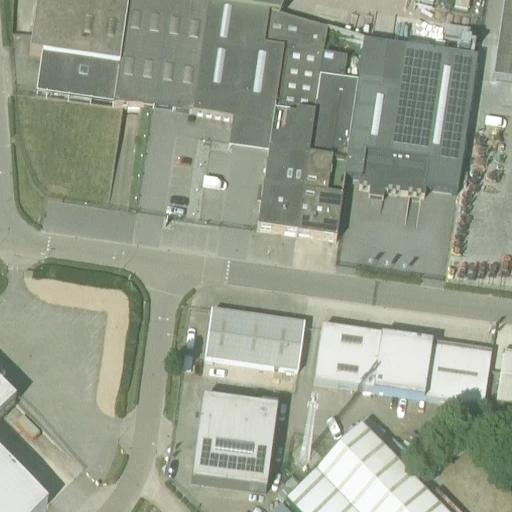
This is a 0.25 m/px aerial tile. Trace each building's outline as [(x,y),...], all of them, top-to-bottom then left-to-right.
[(166,0),(165,0),(38,0),(30,57),(120,69),(129,0),(152,0),(165,3),(166,0)] [(114,108),(193,120),(210,7),(166,0),(165,3),(152,0),(129,0),(120,69),(114,108)] [(165,0),(166,0),(210,7),(268,16),(279,18),(286,0),(165,0)] [(511,0),(504,0),(493,82),(511,84),(511,0)] [(268,16),(210,7),(193,120),(233,126),(230,151),(268,157),(283,53),(264,50),(268,16)] [(257,232),(297,238),(322,57),(326,36),(327,33),(279,19),(279,18),(268,16),(264,50),(283,53),(268,157),(257,232)] [(322,57),(297,238),(336,244),(343,200),(342,200),(345,180),(359,85),(344,82),(347,61),(323,57),(326,36),(322,57)] [(359,81),(359,85),(345,180),(361,182),(359,192),(370,193),(369,201),(384,203),(385,195),(425,201),(426,192),(457,197),(477,62),(405,52),(400,87),(359,81)] [(208,330),(209,312),(191,312),(191,329),(208,330)] [(298,375),(304,327),(212,314),(205,362),(298,375)] [(492,354),(322,330),(314,386),(484,411),(492,354)] [(511,357),(503,356),(503,359),(496,404),(511,406),(511,357)] [(0,511),(43,511),(48,508),(0,459),(0,420),(16,405),(0,388),(0,511)] [(265,496),(276,413),(201,403),(190,486),(265,496)] [(442,511),(361,430),(314,476),(285,506),(291,511),(442,511)]
